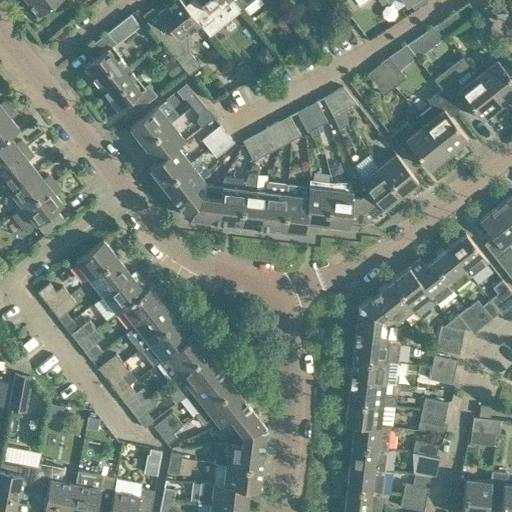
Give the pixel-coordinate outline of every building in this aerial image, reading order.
[(56,0),(26,0),(38,15),(56,0)] [(199,23),(185,5),(180,0),(172,0),(157,13),(164,22),(154,31),(175,57),(183,67),(189,74),(200,65),(189,51),(190,48),(191,45),(192,42),(191,39),(190,36),(188,32),(199,23)] [(241,10),(232,0),(191,0),(185,5),(199,23),(199,22),(210,35),(241,10)] [(253,0),(232,0),(241,10),(253,0)] [(355,0),(342,0),(340,2),(345,10),(357,2),(355,0)] [(355,0),(357,2),(360,5),(367,0),(380,0),(382,3),(386,0),(405,0),(407,3),(409,2),(415,10),(429,1),(427,0),(355,0)] [(476,15),(468,3),(438,23),(446,35),(476,15)] [(111,46),(115,43),(116,44),(140,26),(130,14),(85,49),(93,59),(84,66),(100,87),(127,66),(111,46)] [(313,22),(313,34),(327,34),(327,23),(313,22)] [(312,33),(302,38),(308,49),(308,50),(309,49),(313,47),(317,45),(318,44),(312,33)] [(407,76),(391,55),(380,63),(397,84),(407,76)] [(501,103),(477,74),(463,55),(434,77),(442,87),(459,109),(468,102),(481,119),(501,103)] [(175,57),(163,66),(171,77),(183,67),(175,57)] [(511,94),(511,78),(497,59),(477,74),(501,103),(511,94)] [(238,70),(247,82),(256,77),(257,77),(246,63),(238,70)] [(397,84),(380,63),(369,72),(385,93),(397,84)] [(143,86),(127,66),(100,87),(117,109),(126,102),(134,112),(157,95),(147,83),(143,86)] [(343,86),(333,91),(344,112),(358,104),(343,86)] [(459,109),(442,87),(433,94),(433,95),(427,99),(432,105),(418,116),(425,124),(448,153),(467,138),(450,116),(459,109)] [(200,99),(193,91),(185,98),(191,106),(200,99)] [(344,112),(333,91),(323,96),(334,117),(339,129),(351,122),(344,112)] [(0,113),(10,106),(4,98),(0,101),(0,113)] [(207,108),(200,99),(191,106),(199,115),(207,108)] [(327,121),(316,101),(316,100),(306,105),(317,126),(318,126),(327,121)] [(143,144),(171,122),(157,105),(130,127),(143,144)] [(317,126),(306,105),(296,111),(307,131),(310,130),(313,138),(320,134),(318,126),(317,126)] [(16,113),(10,106),(0,113),(0,141),(9,135),(18,128),(11,118),(16,113)] [(300,135),(289,115),(279,120),(289,141),(300,135)] [(289,141),(279,120),(266,127),(277,148),(289,141)] [(185,140),(171,122),(143,144),(156,161),(177,146),(185,140)] [(448,153),(425,124),(415,132),(407,122),(391,134),(402,147),(408,142),(428,168),(448,153)] [(209,148),(227,133),(219,124),(201,139),(209,148)] [(277,148),(266,127),(252,134),(264,155),(277,148)] [(234,142),(227,133),(209,148),(215,157),(234,142)] [(264,155),(252,134),(243,140),(254,160),(264,155)] [(0,169),(28,147),(22,140),(16,144),(9,135),(0,141),(0,169)] [(163,185),(190,164),(177,146),(156,161),(149,167),(163,185)] [(9,190),(36,169),(28,159),(34,155),(28,147),(0,169),(0,183),(3,181),(9,190)] [(396,153),(396,154),(378,168),(399,195),(417,181),(396,153)] [(176,201),(203,180),(190,164),(163,185),(176,201)] [(399,195),(378,168),(361,181),(363,183),(383,208),(399,195)] [(23,206),(55,181),(49,174),(43,178),(36,169),(9,190),(23,206)] [(261,225),(265,191),(257,190),(259,174),(249,172),(246,178),(245,180),(244,188),(243,188),(239,223),(261,225)] [(245,180),(246,178),(223,176),(222,185),(218,220),(239,223),(243,188),(244,188),(245,180)] [(325,224),(330,181),(309,178),(308,186),(304,221),(306,221),(325,224)] [(218,220),(222,185),(206,183),(203,180),(176,201),(188,217),(218,220)] [(63,203),(55,193),(60,189),(55,181),(23,206),(11,214),(25,233),(37,224),(45,235),(65,219),(56,208),(63,203)] [(282,228),(287,183),(266,181),(265,191),(261,225),(282,228)] [(349,220),(352,192),(349,181),(332,181),(330,181),(325,224),(348,226),(349,220)] [(306,221),(304,221),(308,186),(287,183),(282,228),(304,231),(306,221)] [(383,208),(363,183),(352,192),(349,220),(365,222),(383,208)] [(511,194),(498,206),(511,223),(511,194)] [(511,243),(509,240),(511,237),(511,223),(498,206),(479,220),(492,237),(484,243),(499,263),(500,262),(511,277),(511,243)] [(488,261),(466,233),(448,247),(470,275),(488,261)] [(89,278),(116,256),(103,239),(76,261),(89,278)] [(470,275),(448,247),(431,260),(453,288),(470,275)] [(130,273),(116,256),(89,278),(102,295),(130,273)] [(453,288),(431,260),(414,273),(430,295),(435,302),(453,288)] [(430,295),(414,273),(408,266),(390,280),(412,308),(430,295)] [(135,270),(130,274),(130,273),(102,295),(116,312),(122,308),(121,307),(148,286),(135,270)] [(511,305),(511,291),(503,279),(492,287),(497,293),(490,299),(499,311),(500,311),(502,314),(511,305)] [(412,308),(390,280),(374,294),(387,311),(395,321),(412,308)] [(52,310),(71,295),(63,286),(57,291),(50,282),(38,291),(46,300),(45,301),(52,310)] [(162,303),(149,286),(148,286),(121,307),(122,308),(134,324),(162,303)] [(387,311),(374,294),(359,306),(355,335),(387,339),(388,328),(384,322),(379,322),(380,317),(387,311)] [(71,295),(52,310),(59,319),(78,304),(71,295)] [(482,325),(499,311),(490,299),(482,305),(478,299),(468,307),(482,325)] [(140,347),(176,320),(162,303),(134,324),(135,325),(126,333),(139,349),(141,348),(140,347)] [(482,325),(468,307),(459,314),(451,320),(453,323),(462,326),(465,326),(466,328),(468,327),(473,333),(482,325)] [(79,344),(97,329),(90,319),(71,334),(79,344)] [(156,362),(189,337),(176,320),(140,347),(141,348),(154,366),(157,364),(156,362)] [(462,336),(464,329),(466,328),(465,326),(462,326),(453,323),(451,320),(445,325),(441,324),(438,336),(461,341),(462,336)] [(104,338),(103,337),(109,332),(102,325),(97,329),(79,344),(85,353),(86,352),(92,359),(103,351),(97,343),(104,338)] [(180,374),(207,352),(193,334),(189,337),(156,362),(157,364),(170,380),(179,373),(180,374)] [(355,335),(352,357),(388,361),(397,362),(400,343),(391,339),(387,339),(355,335)] [(458,357),(461,341),(438,336),(435,352),(458,357)] [(193,391),(220,369),(207,352),(180,374),(193,391)] [(458,360),(457,360),(458,357),(435,352),(434,355),(432,366),(455,371),(458,360)] [(105,378),(124,363),(117,354),(98,369),(105,378)] [(352,357),(350,379),(386,383),(394,384),(397,362),(388,361),(352,357)] [(120,394),(131,385),(124,377),(131,371),(124,363),(105,378),(112,387),(113,386),(120,394)] [(452,384),(455,371),(432,366),(429,378),(452,384)] [(199,413),(234,386),(220,369),(193,391),(186,396),(199,413)] [(15,373),(8,408),(26,411),(32,376),(15,373)] [(397,396),(384,392),(386,383),(350,379),(347,401),(383,405),(383,404),(396,405),(397,396)] [(132,412),(151,396),(144,387),(138,392),(131,385),(120,394),(125,402),(125,403),(132,412)] [(220,425),(247,403),(234,386),(199,413),(197,415),(205,426),(215,418),(220,425)] [(158,405),(151,396),(132,412),(139,420),(158,405)] [(445,414),(448,402),(425,397),(423,409),(445,414)] [(50,401),(47,421),(61,424),(65,404),(50,401)] [(380,424),(383,405),(347,401),(344,422),(354,423),(380,424)] [(265,426),(247,403),(220,425),(228,437),(228,441),(263,446),(265,426)] [(490,416),(491,406),(480,405),(479,415),(490,416)] [(442,426),(445,414),(423,409),(418,427),(445,433),(446,427),(442,426)] [(154,426),(162,436),(171,429),(174,434),(184,425),(173,411),(154,426)] [(498,434),(500,419),(473,416),(471,430),(498,434)] [(390,426),(380,424),(354,423),(351,444),(387,448),(390,426)] [(177,437),(174,434),(171,429),(162,436),(169,444),(177,437)] [(435,456),(438,445),(415,439),(413,451),(435,456)] [(260,467),(263,446),(228,441),(217,442),(216,449),(215,449),(214,460),(217,461),(260,467)] [(384,470),(387,448),(351,444),(349,466),(384,470)] [(433,467),(435,456),(413,451),(410,463),(417,465),(416,473),(416,474),(431,476),(434,476),(436,468),(433,467)] [(182,454),(171,452),(170,452),(169,461),(180,463),(182,454)] [(38,466),(37,466),(0,458),(0,505),(16,509),(19,489),(33,492),(38,466)] [(178,474),(180,463),(169,461),(167,471),(178,474)] [(62,467),(38,462),(37,466),(38,466),(33,492),(46,494),(43,511),(69,511),(75,483),(60,480),(62,467)] [(226,462),(223,484),(248,488),(258,489),(260,467),(226,462)] [(381,492),(384,470),(349,466),(346,488),(381,492)] [(111,506),(116,477),(78,470),(75,483),(69,511),(95,511),(96,511),(98,511),(100,511),(104,510),(105,505),(111,506)] [(511,511),(511,484),(511,476),(511,472),(490,470),(489,481),(490,481),(488,497),(501,498),(499,511),(511,511)] [(426,500),(431,476),(416,474),(416,473),(415,472),(413,483),(405,481),(402,494),(426,500)] [(150,511),(154,489),(140,487),(141,482),(116,477),(111,506),(109,511),(150,511)] [(490,481),(489,481),(465,478),(461,511),(486,511),(488,497),(490,481)] [(248,488),(214,483),(201,481),(198,504),(246,510),(248,488)] [(175,489),(164,487),(162,497),(173,499),(175,489)] [(367,511),(378,511),(381,492),(346,488),(344,509),(367,511)] [(423,511),(426,500),(402,494),(400,506),(423,511)] [(170,511),(173,499),(162,497),(158,511),(170,511)]
